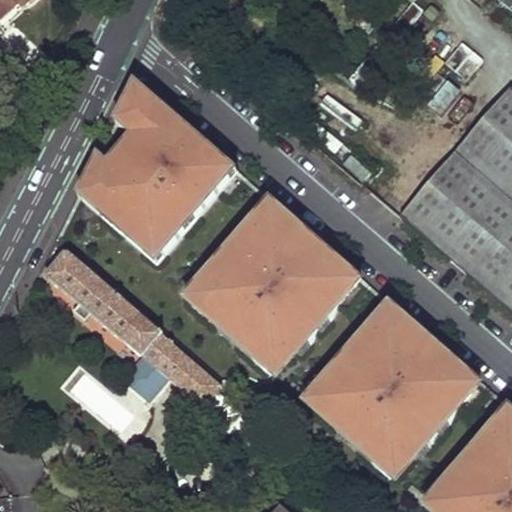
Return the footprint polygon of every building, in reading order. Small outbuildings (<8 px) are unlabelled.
[(0,0),(0,28),(0,29),(26,8),(30,13),(44,0),(0,0)] [(249,0),(197,0),(270,56),(287,30),(249,0)] [(511,0),(499,0),(511,12),(511,0)] [(287,30),(270,56),(276,60),(292,35),(287,30)] [(460,82),(483,64),(467,44),(444,62),(460,82)] [(191,47),(181,59),(201,77),(208,62),(191,47)] [(338,58),(330,69),(345,81),(354,71),(338,58)] [(235,174),(135,87),(116,126),(131,140),(108,166),(99,159),(78,200),(156,266),(235,174)] [(511,96),(509,94),(404,221),(511,314),(511,96)] [(131,140),(116,126),(99,159),(108,166),(131,140)] [(382,162),(374,171),(394,189),(402,179),(382,162)] [(362,284),(268,204),(183,301),(275,383),(362,284)] [(222,390),(68,257),(48,279),(203,412),(222,390)] [(479,385),(386,305),(301,403),(394,485),(479,385)] [(511,511),(511,414),(504,408),(417,506),(423,511),(511,511)]
